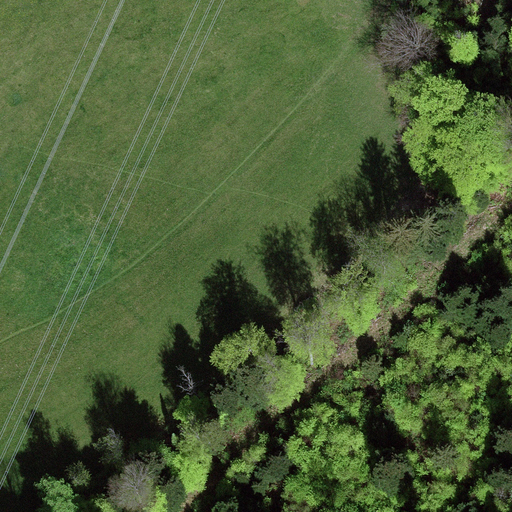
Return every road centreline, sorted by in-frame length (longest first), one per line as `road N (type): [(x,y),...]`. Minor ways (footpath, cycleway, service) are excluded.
road 1 (track): [(192,511),(462,256),(511,219)]
road 2 (track): [(382,0),(352,45),(196,212),(137,269),(85,301)]
